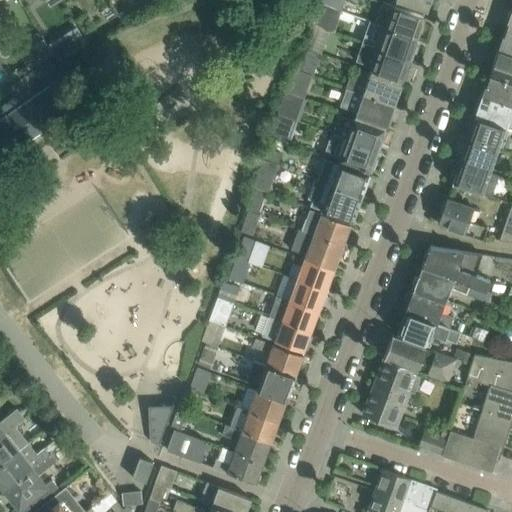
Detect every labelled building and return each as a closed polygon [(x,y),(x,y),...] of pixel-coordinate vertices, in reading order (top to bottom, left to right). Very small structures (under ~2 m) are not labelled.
[(152,0),(141,0),(133,5),(137,12),(154,2),(152,0)] [(341,10),(344,0),(323,0),(323,3),(341,10)] [(428,0),(395,0),(395,1),(424,11),(428,0)] [(419,26),(423,15),(382,1),(374,23),(415,37),(416,35),(419,36),(422,27),(419,26)] [(334,31),(341,10),(323,3),(322,4),(317,2),(310,23),(319,26),(334,31)] [(369,21),(362,41),(379,47),(379,48),(408,58),(408,56),(411,57),(414,48),(412,47),(415,37),(374,23),(369,21)] [(311,50),(311,49),(319,26),(310,23),(301,47),(311,50)] [(511,54),(511,31),(505,30),(498,50),(511,54)] [(404,68),(408,58),(379,48),(379,47),(362,41),(356,60),(372,66),(371,69),(381,73),(400,80),(401,78),(404,79),(407,69),(404,68)] [(299,52),(292,71),(305,75),(307,76),(311,77),(312,75),(320,54),(321,52),(311,49),(311,50),(301,47),(299,52)] [(511,54),(498,50),(497,50),(488,75),(489,76),(511,83),(511,54)] [(79,102),(51,62),(36,73),(39,79),(0,106),(0,146),(6,154),(79,102)] [(284,90),(283,93),(296,98),(305,75),(292,71),(284,90)] [(399,84),(380,77),(369,73),(367,82),(350,76),(345,88),(391,105),(394,96),(398,95),(400,88),(398,85),(399,84)] [(511,83),(489,76),(482,96),(511,106),(511,83)] [(391,105),(345,88),(338,109),(384,125),(385,123),(388,124),(391,114),(388,113),(391,105)] [(283,93),(276,116),(288,120),(296,98),(283,93)] [(511,114),(511,106),(482,96),(475,117),(505,128),(510,114),(511,114)] [(383,128),(354,118),(339,113),(331,134),(375,149),(379,140),(381,141),(384,133),(382,132),(383,128)] [(276,116),(272,127),(288,132),(292,121),(288,120),(276,116)] [(498,149),(505,128),(475,117),(467,138),(498,149)] [(375,149),(331,134),(324,154),(339,160),(368,170),(368,168),(371,169),(374,161),(372,160),(375,149)] [(277,166),(285,143),(269,138),(262,158),(266,159),(265,161),(277,166)] [(491,169),(498,149),(467,138),(460,158),(491,169)] [(453,171),(450,180),(452,181),(451,183),(482,194),(490,197),(498,174),(499,172),(491,169),(460,158),(455,172),(453,171)] [(325,159),(318,179),(331,184),(359,194),(366,174),(338,164),(325,159)] [(267,194),(277,166),(265,161),(255,189),(267,194)] [(350,221),(359,194),(331,184),(325,200),(313,196),(309,207),(350,221)] [(255,189),(247,211),(259,215),(267,194),(255,189)] [(441,211),(437,223),(463,232),(482,239),(487,226),(468,220),(473,207),(446,198),(445,201),(442,202),(440,209),(441,211)] [(511,242),(511,203),(503,224),(500,241),(511,242)] [(341,245),(349,224),(309,210),(302,229),(313,233),(313,235),(341,245)] [(253,235),(259,215),(247,211),(241,230),(253,235)] [(249,263),(257,240),(244,235),(236,258),(249,263)] [(334,266),(341,245),(313,235),(305,255),(334,266)] [(475,274),(481,254),(429,246),(421,267),(485,292),(486,290),(490,280),(475,274)] [(325,290),(334,266),(305,255),(296,280),(325,290)] [(243,282),(249,263),(236,258),(229,278),(243,282)] [(485,292),(421,267),(417,277),(413,277),(411,282),(414,285),(412,290),(444,302),(450,286),(451,286),(487,300),(490,292),(486,290),(485,292)] [(325,290),(296,280),(289,298),(289,300),(317,311),(325,290)] [(239,286),(223,281),(222,281),(217,297),(233,303),(239,286)] [(407,303),(404,312),(448,329),(453,317),(440,312),(444,302),(412,290),(410,295),(407,294),(404,300),(407,303)] [(289,300),(289,298),(276,294),(269,316),(310,331),(317,311),(289,300)] [(224,327),(233,303),(217,297),(208,321),(224,327)] [(458,333),(404,312),(400,320),(396,321),(395,325),(398,328),(396,332),(428,343),(432,333),(445,337),(455,341),(458,333)] [(302,352),(310,331),(269,316),(261,337),(302,352)] [(452,356),(392,334),(383,358),(420,372),(420,371),(448,382),(455,364),(459,365),(460,360),(471,364),(473,355),(462,351),(462,352),(454,349),(452,356)] [(293,376),(301,355),(255,338),(252,345),(269,352),(265,364),(264,365),(293,376)] [(207,341),(206,342),(198,364),(211,367),(219,346),(207,341)] [(496,346),(493,355),(502,357),(505,349),(496,346)] [(511,361),(474,356),(467,376),(490,384),(481,411),(511,421),(511,417),(511,361)] [(413,392),(420,372),(383,358),(362,414),(397,427),(410,391),(413,392)] [(286,396),(293,376),(264,365),(265,364),(253,360),(246,380),(257,385),(286,396)] [(202,392),(209,371),(197,367),(190,387),(202,392)] [(277,421),(286,396),(257,385),(256,388),(247,385),(239,406),(248,409),(248,410),(277,421)] [(28,390),(20,396),(31,411),(39,405),(28,390)] [(193,393),(185,391),(179,406),(178,406),(178,407),(187,410),(187,409),(188,409),(193,393)] [(160,440),(173,404),(174,401),(173,401),(171,407),(149,408),(149,405),(148,405),(150,441),(158,445),(160,440)] [(180,431),(180,430),(187,410),(178,407),(171,427),(174,428),(180,431)] [(0,421),(0,437),(13,427),(23,420),(14,409),(0,421)] [(270,441),(277,421),(248,410),(240,429),(240,430),(270,441)] [(511,421),(481,411),(472,438),(449,431),(441,455),(491,472),(496,458),(500,445),(503,446),(511,421)] [(49,412),(38,421),(44,429),(55,420),(49,412)] [(263,461),(270,441),(240,430),(240,429),(225,423),(222,434),(238,440),(234,451),(263,461)] [(424,431),(419,444),(440,452),(450,427),(444,425),(440,436),(424,431)] [(0,464),(27,444),(13,427),(0,437),(0,464)] [(199,462),(206,441),(206,440),(180,430),(180,431),(174,428),(166,450),(199,462)] [(6,488),(51,453),(50,452),(58,446),(53,440),(36,453),(36,452),(34,453),(27,444),(0,464),(0,482),(0,484),(1,483),(6,488)] [(255,483),(263,461),(234,451),(222,446),(218,458),(216,457),(212,467),(255,483)] [(57,460),(51,453),(6,488),(11,494),(10,495),(12,498),(12,501),(15,505),(18,505),(19,506),(31,496),(37,504),(58,488),(51,480),(44,486),(36,476),(57,460)] [(139,457),(131,477),(145,482),(152,462),(139,457)] [(170,487),(176,471),(160,465),(154,482),(165,486),(170,487)] [(433,487),(423,483),(382,468),(374,490),(403,501),(403,499),(414,503),(417,494),(432,500),(436,488),(433,487)] [(159,503),(165,486),(154,482),(148,499),(159,503)] [(234,511),(244,511),(250,498),(206,482),(200,499),(212,503),(212,504),(234,511)] [(122,492),(123,502),(123,504),(125,504),(142,502),(140,490),(122,492)] [(367,507),(365,511),(427,511),(428,511),(413,505),(414,503),(403,499),(403,501),(374,490),(367,507)] [(486,511),(487,509),(486,509),(471,503),(436,490),(432,500),(429,507),(442,511),(486,511)] [(40,511),(84,511),(92,506),(86,499),(69,511),(65,511),(59,504),(51,497),(37,508),(40,511)] [(155,511),(159,503),(148,499),(143,511),(155,511)] [(234,511),(212,504),(209,511),(204,510),(204,509),(177,499),(173,508),(176,509),(183,511),(234,511)] [(117,500),(116,500),(110,505),(116,511),(119,511),(123,509),(123,508),(117,500)]
